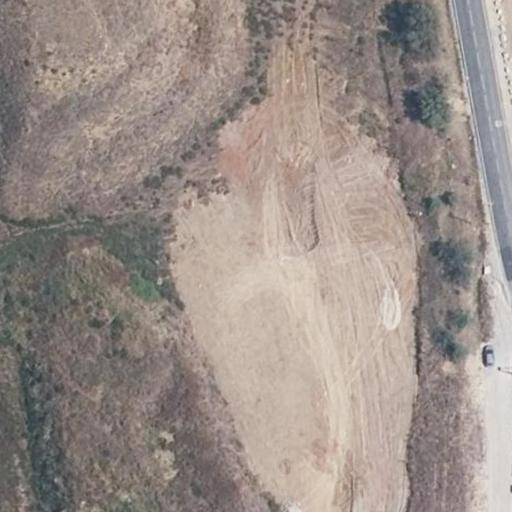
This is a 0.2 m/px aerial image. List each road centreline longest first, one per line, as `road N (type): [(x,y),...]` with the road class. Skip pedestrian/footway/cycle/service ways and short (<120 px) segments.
road 1 (unclassified): [(468,0),(511,229)]
road 2 (unclassified): [(511,389),(456,422),(511,511)]
